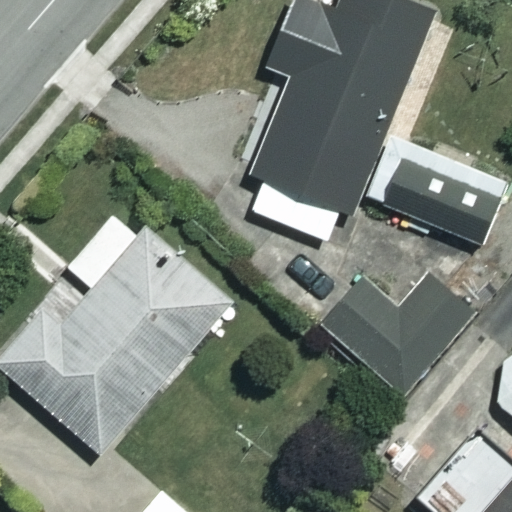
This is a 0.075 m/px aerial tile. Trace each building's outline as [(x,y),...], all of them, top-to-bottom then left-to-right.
[(425,2),(419,0),(335,0),(331,12),(298,0),(284,0),(263,63),(291,73),(245,206),(342,240),(425,2)] [(502,175),(386,131),(362,196),(478,239),(502,175)] [(228,299),(144,224),(57,320),(42,307),(0,353),(0,364),(94,449),(228,299)] [(397,312),(357,280),(320,327),(405,394),(471,310),(427,274),(397,312)] [(511,357),(505,365),(511,371),(511,373),(496,389),(511,404),(511,357)] [(511,511),(511,463),(475,430),(419,493),(440,511),(511,511)] [(182,511),(171,502),(161,511),(182,511)]
